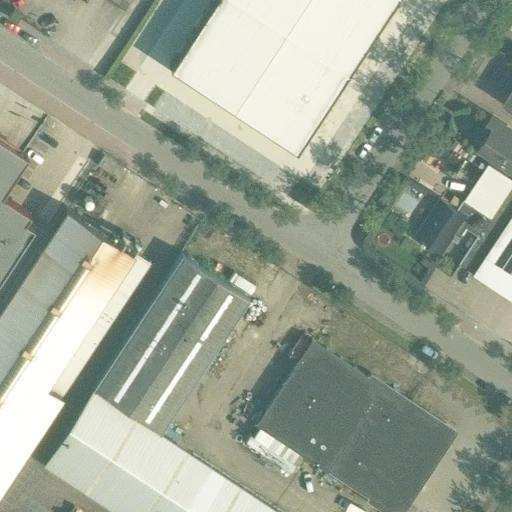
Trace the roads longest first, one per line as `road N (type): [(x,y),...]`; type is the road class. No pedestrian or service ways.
road 1 (unclassified): [(314,251),(0,44)]
road 2 (unclassified): [(314,251),(485,0)]
road 3 (unclassified): [(511,376),(314,251)]
